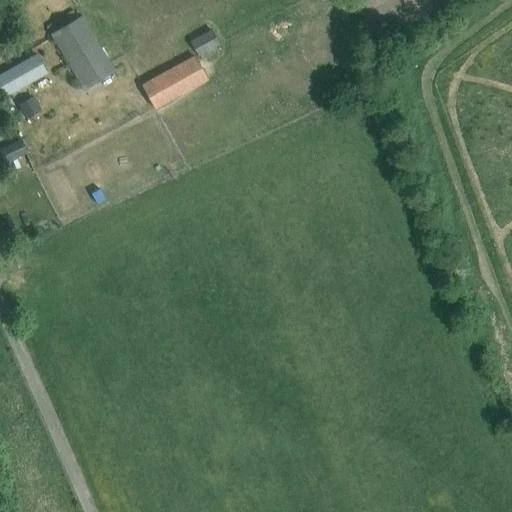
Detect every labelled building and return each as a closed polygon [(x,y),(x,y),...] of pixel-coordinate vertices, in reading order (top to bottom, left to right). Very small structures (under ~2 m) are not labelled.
[(82,89),(114,71),(81,16),(50,35),(82,89)] [(190,41),(197,55),(219,43),(211,29),(190,41)] [(0,98),(45,73),(35,55),(0,74),(0,98)] [(206,78),(194,57),(141,86),(153,107),(206,78)] [(14,97),(25,117),(38,110),(28,90),(14,97)] [(0,147),(0,165),(26,153),(19,139),(0,147)]
